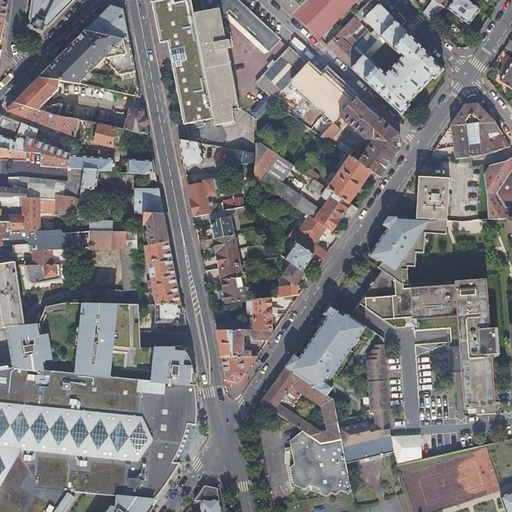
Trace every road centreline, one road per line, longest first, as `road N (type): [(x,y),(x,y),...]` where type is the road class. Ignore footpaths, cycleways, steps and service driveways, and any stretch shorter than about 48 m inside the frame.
road 1 (secondary): [(133,0),(224,438)]
road 2 (residential): [(419,147),(224,438)]
road 3 (residential): [(262,0),(419,147)]
road 4 (unknown): [(0,318),(128,341),(203,334)]
road 5 (residential): [(95,0),(7,91)]
